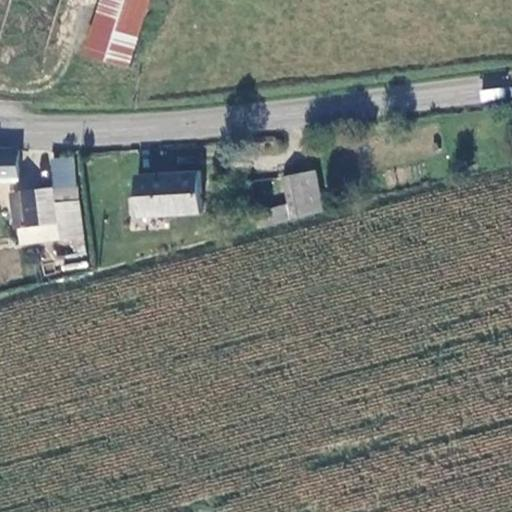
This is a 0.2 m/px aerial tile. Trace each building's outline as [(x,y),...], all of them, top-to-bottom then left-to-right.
[(127,70),(150,0),(98,0),(79,54),(127,70)] [(21,151),(0,150),(0,180),(23,181),(21,151)] [(55,158),(56,185),(77,182),(75,157),(55,158)] [(325,211),(317,172),(284,180),(292,206),(259,217),(261,228),(325,211)] [(201,174),(144,178),(145,217),(204,213),(201,174)] [(56,185),(56,190),(57,206),(62,205),(82,203),(80,182),(77,182),(56,185)] [(27,246),(61,241),(61,227),(64,227),(62,205),(57,206),(56,190),(16,195),(19,231),(23,230),(27,246)]
